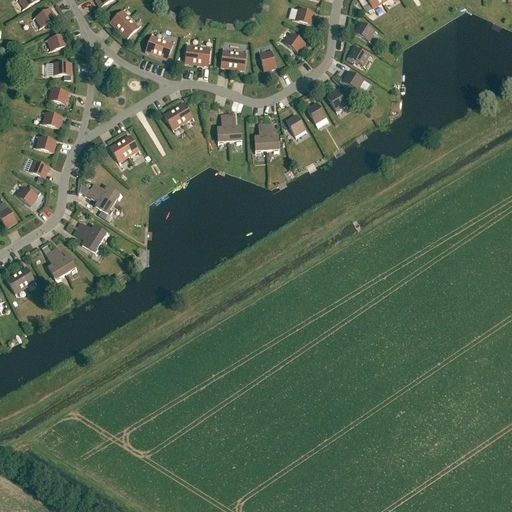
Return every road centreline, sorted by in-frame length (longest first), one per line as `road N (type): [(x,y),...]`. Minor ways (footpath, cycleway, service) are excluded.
road 1 (residential): [(179,86),(272,101),(324,68),(352,0)]
road 2 (residential): [(79,146),(51,226),(0,258)]
